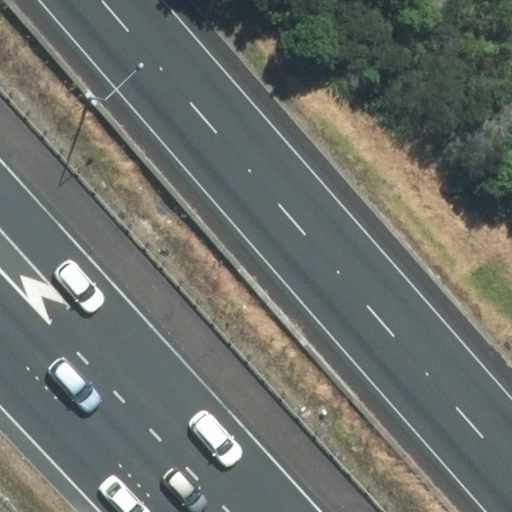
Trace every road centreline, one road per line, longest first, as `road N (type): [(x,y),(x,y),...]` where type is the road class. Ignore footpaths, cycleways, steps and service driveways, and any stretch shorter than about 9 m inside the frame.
road 1 (motorway): [(0,190),(81,282),(239,511)]
road 2 (motorway): [(0,344),(157,511)]
